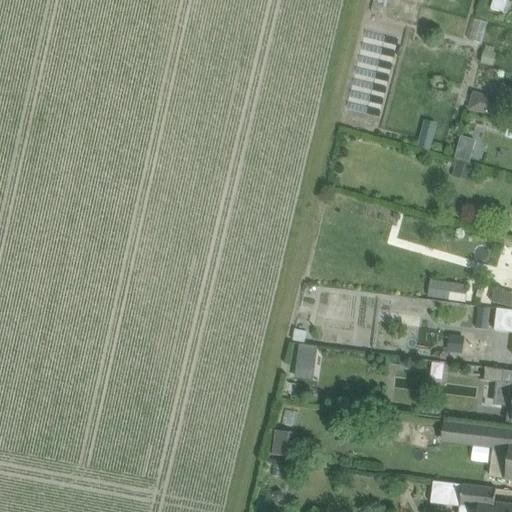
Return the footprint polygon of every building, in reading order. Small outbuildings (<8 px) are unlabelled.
[(469,110),(511,122),(511,118),(511,101),(474,91),(469,110)] [(462,135),(456,157),(471,161),(477,139),(462,135)] [(511,311),(497,309),(495,331),(511,333),(511,311)] [(295,330),(293,340),(304,343),(307,332),(295,330)] [(450,336),(448,355),(462,356),(464,338),(450,336)] [(300,344),(298,358),(316,360),(318,346),(300,344)] [(496,403),(511,404),(511,371),(486,368),(484,380),(503,383),(502,387),(498,386),(496,403)] [(479,427),(447,423),(445,438),(477,442),(479,427)] [(507,479),(507,480),(511,480),(511,431),(500,430),(498,445),(494,444),(493,449),(490,477),(507,479)] [(276,431),(273,455),(293,458),(296,433),(276,431)] [(445,496),(452,490),(453,484),(434,481),(432,494),(445,496)] [(511,511),(511,505),(495,503),(496,489),(463,485),(462,498),(459,511),(511,511)]
